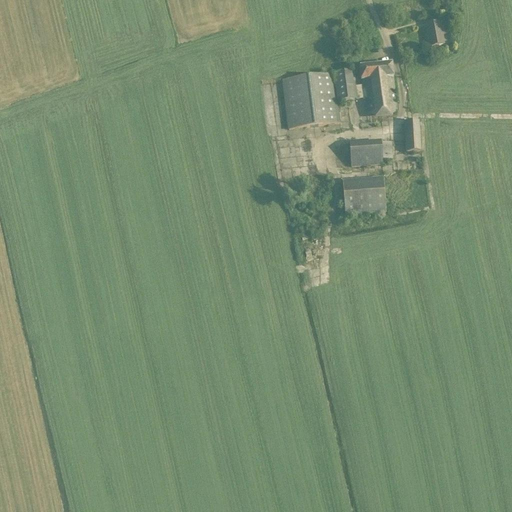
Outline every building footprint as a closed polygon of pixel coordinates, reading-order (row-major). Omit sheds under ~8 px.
[(425,27),(429,48),(443,46),(441,35),(447,34),(445,24),(425,27)] [(359,69),(360,82),(362,82),(362,87),(363,90),(364,90),(365,100),(367,112),(367,115),(396,111),(392,79),(393,79),(391,65),(359,69)] [(353,73),(334,75),(281,82),(287,132),(340,125),(338,112),(337,104),(356,101),(355,88),(353,73)] [(404,124),(406,154),(420,153),(418,123),(404,124)] [(380,143),(348,145),(350,169),(382,167),(382,161),(392,161),(391,144),(381,144),(380,143)] [(344,210),(344,215),(344,217),(385,214),(383,180),(342,183),(344,210)]
